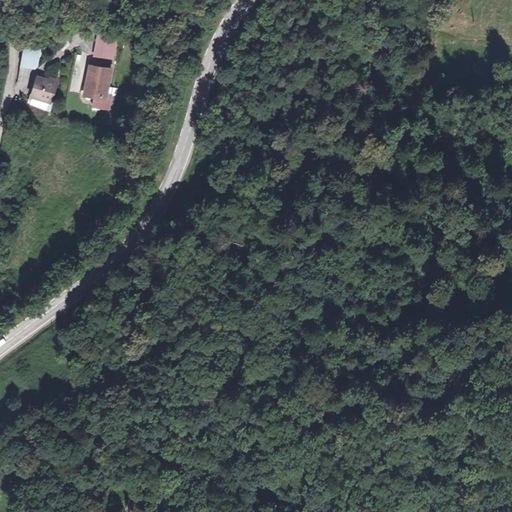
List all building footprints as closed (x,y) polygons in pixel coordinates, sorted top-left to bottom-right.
[(115,58),(116,37),(95,35),(94,57),(115,58)] [(27,49),(25,66),(39,68),(42,48),(27,49)] [(113,66),(92,61),(86,91),(96,94),(92,110),(101,112),(102,105),(115,109),(119,93),(111,91),(110,95),(106,94),(113,66)] [(53,76),(51,83),(61,86),(62,80),(53,76)] [(43,80),(36,103),(53,112),(61,86),(51,83),(43,80)]
